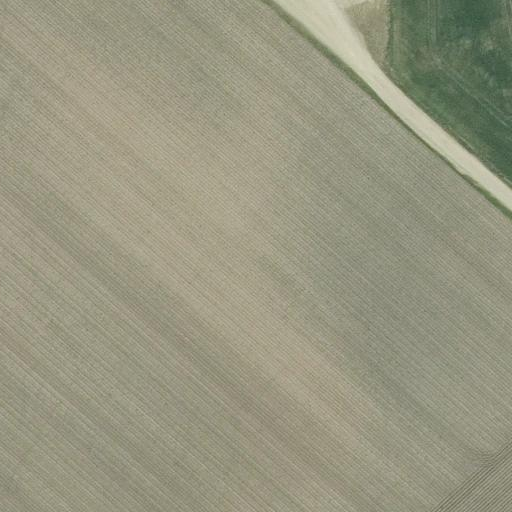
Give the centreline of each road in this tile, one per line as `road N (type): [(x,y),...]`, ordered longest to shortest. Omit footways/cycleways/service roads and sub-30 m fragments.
road 1 (track): [(511,202),(380,88),(333,0)]
road 2 (track): [(380,88),(275,0)]
